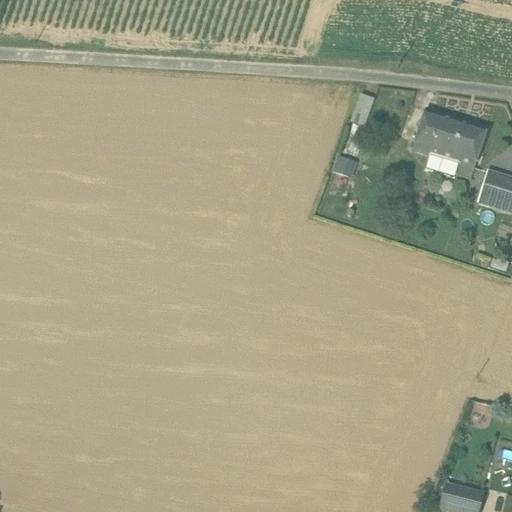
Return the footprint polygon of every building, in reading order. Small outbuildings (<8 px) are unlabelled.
[(373,101),(361,97),(351,123),(364,128),(373,101)] [(488,130),(425,111),(412,152),(430,157),(426,171),(454,179),(455,176),(471,181),(488,130)] [(337,157),(332,172),(351,179),(357,164),(337,157)] [(511,180),(488,173),(479,202),(504,210),(504,212),(511,214),(511,180)] [(477,404),(476,423),(492,423),(492,404),(477,404)] [(458,511),(463,492),(447,488),(441,511),(444,511),(458,511)] [(477,511),(482,496),(463,492),(458,511),(477,511)] [(511,511),(511,499),(507,498),(503,511),(511,511)]
